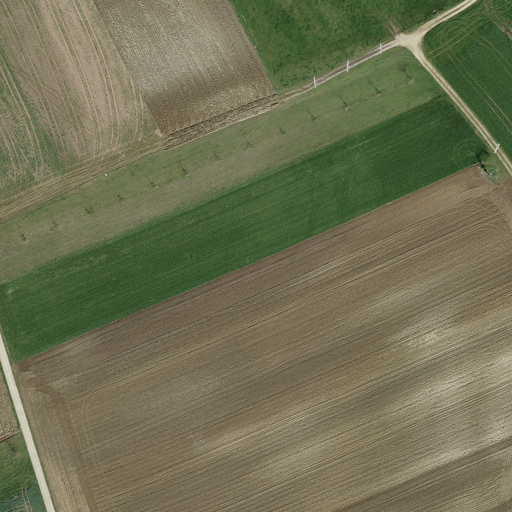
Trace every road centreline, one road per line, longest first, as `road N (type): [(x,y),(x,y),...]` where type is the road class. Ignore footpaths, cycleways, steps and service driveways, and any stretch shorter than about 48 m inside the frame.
road 1 (track): [(287,98),(409,40),(471,0)]
road 2 (track): [(0,347),(50,511)]
road 3 (track): [(409,40),(511,172)]
